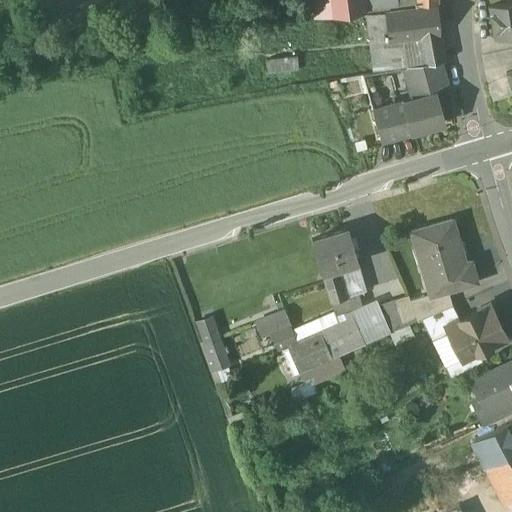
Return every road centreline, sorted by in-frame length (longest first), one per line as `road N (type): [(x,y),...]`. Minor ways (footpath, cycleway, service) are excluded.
road 1 (unclassified): [(0,297),(487,149)]
road 2 (residential): [(487,149),(465,0)]
